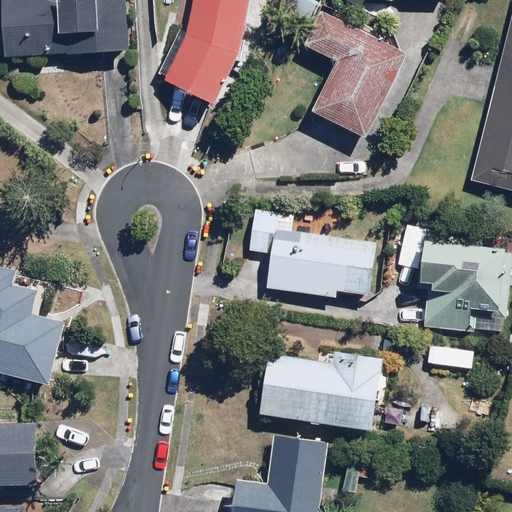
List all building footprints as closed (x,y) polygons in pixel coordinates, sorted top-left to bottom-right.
[(127,0),(6,0),(8,55),(129,53),(127,0)] [(253,0),(195,0),(189,32),(181,29),(159,77),(220,105),(242,58),(253,0)] [(349,0),(366,9),(370,0),(395,0),(397,1),(397,0),(439,0),(448,4),(450,0),(349,0)] [(411,55),(326,12),(309,45),(344,63),(319,111),(370,136),(411,55)] [(511,24),(473,182),(511,192),(511,24)] [(380,239),(280,230),(282,210),(255,207),(251,250),(275,252),(271,292),(339,299),(340,294),(375,297),(380,239)] [(511,269),(511,247),(426,245),(425,287),(429,288),(428,329),(510,332),(511,269)] [(15,270),(0,266),(0,372),(56,385),(70,325),(37,317),(42,294),(11,287),(15,270)] [(479,346),(439,342),(436,371),(476,375),(479,346)] [(272,355),(264,417),(377,431),(386,360),(318,351),(317,361),(272,355)] [(43,421),(0,419),(0,485),(40,487),(43,421)] [(321,511),(329,443),(283,439),(277,491),(240,487),(237,511),(321,511)]
